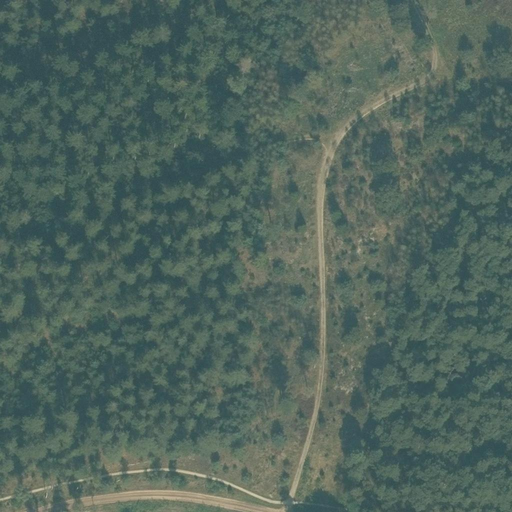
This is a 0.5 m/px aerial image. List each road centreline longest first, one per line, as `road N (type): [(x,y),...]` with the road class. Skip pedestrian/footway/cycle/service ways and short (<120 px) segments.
road 1 (track): [(329,143),(316,216),(320,388),(291,502)]
road 2 (track): [(213,0),(133,41),(0,65)]
road 3 (track): [(44,511),(137,492),(258,511)]
road 4 (track): [(414,0),(437,57),(425,84),(377,102),(329,143)]
